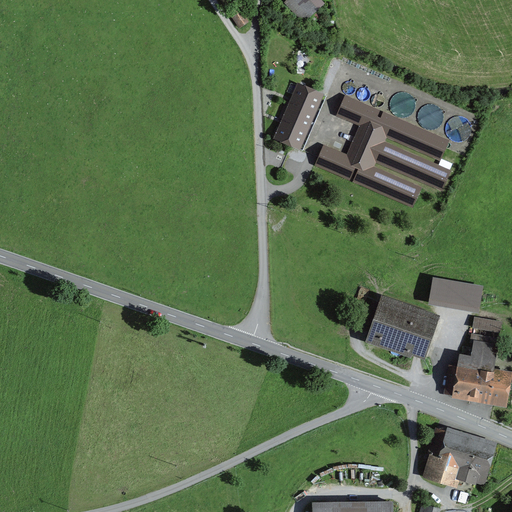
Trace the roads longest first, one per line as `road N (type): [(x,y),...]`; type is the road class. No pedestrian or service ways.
road 1 (secondary): [(511,438),(0,258)]
road 2 (track): [(252,344),(263,296),(252,56),(212,0)]
